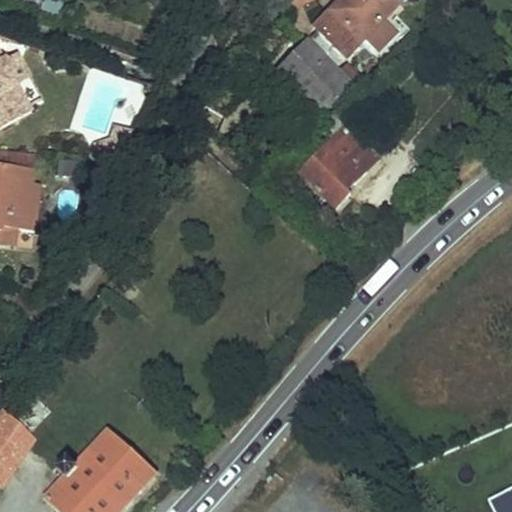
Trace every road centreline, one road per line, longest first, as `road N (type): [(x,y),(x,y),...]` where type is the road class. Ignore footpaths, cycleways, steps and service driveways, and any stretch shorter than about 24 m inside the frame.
road 1 (primary): [(187,511),(356,316),(511,166)]
road 2 (residential): [(216,0),(110,244),(0,377)]
road 3 (unknown): [(0,17),(178,87)]
